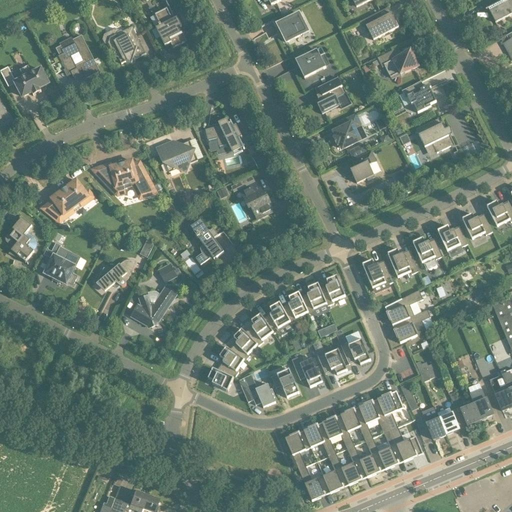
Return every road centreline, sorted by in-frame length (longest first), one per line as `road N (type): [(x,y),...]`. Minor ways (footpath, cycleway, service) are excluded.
road 1 (residential): [(338,249),(385,363),(375,381),(258,428),(179,392)]
road 2 (residential): [(0,178),(71,134),(190,93),(244,63)]
road 3 (residential): [(179,392),(198,344),(231,304),(338,249)]
road 4 (residential): [(244,63),(338,249)]
road 5 (residential): [(179,392),(0,299)]
road 6 (residential): [(338,249),(511,169)]
road 7 (unclassified): [(167,467),(0,409)]
road 8 (residential): [(511,153),(430,0)]
road 9 (tertiary): [(391,498),(511,447)]
